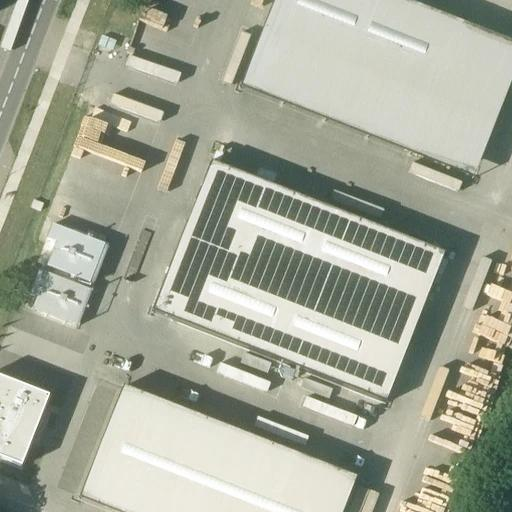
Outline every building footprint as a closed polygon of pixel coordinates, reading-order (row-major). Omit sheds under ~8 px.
[(449,34),(359,0),(267,0),(251,45),(419,111),(449,34)] [(209,163),(151,314),(385,405),(444,254),(209,163)] [(76,327),(90,291),(39,271),(29,295),(36,298),(32,309),(76,327)] [(0,374),(0,462),(12,467),(41,391),(0,374)] [(87,508),(99,511),(347,511),(361,472),(125,394),(87,508)]
